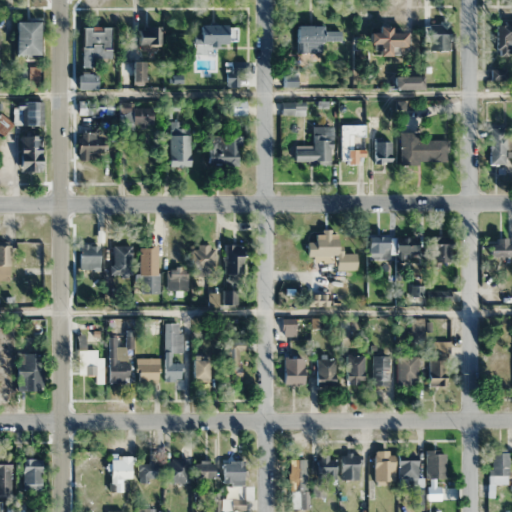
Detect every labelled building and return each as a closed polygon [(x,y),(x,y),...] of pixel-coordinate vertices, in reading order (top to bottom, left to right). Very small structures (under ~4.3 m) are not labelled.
[(36,54),(36,21),(14,21),(14,54),(36,54)] [(511,22),(496,22),(496,52),(505,52),(505,45),(511,45),(511,22)] [(223,44),(223,23),(193,23),(193,44),(223,44)] [(448,23),(427,23),(428,50),(449,49),(448,23)] [(321,25),(295,24),(294,52),(320,53),(320,40),(339,40),(339,29),(321,29),(321,25)] [(110,26),(81,26),(81,66),(93,66),(93,58),(110,58),(110,26)] [(159,26),(136,26),(136,49),(159,49),(159,26)] [(404,32),(387,31),(387,26),(376,26),(376,31),(367,31),(366,43),(376,43),(376,54),(387,55),(387,45),(403,45),(404,32)] [(143,60),(127,60),(127,75),(143,75),(143,60)] [(434,83),(434,65),(426,65),(426,83),(434,83)] [(38,66),(28,66),(28,88),(38,88),(38,66)] [(94,89),(94,72),(75,72),(75,89),(94,89)] [(420,76),(393,76),(393,88),(420,88),(420,76)] [(41,101),(19,101),(19,125),(41,125),(41,101)] [(93,114),(111,114),(110,101),(93,101),(93,114)] [(231,114),(244,114),(244,101),(231,101),(231,114)] [(124,107),(124,116),(130,116),(130,124),(152,124),(152,107),(124,107)] [(189,126),(179,126),(179,122),(168,122),(168,166),(189,166),(189,126)] [(340,162),(358,162),(358,124),(340,124),(340,162)] [(487,163),(503,164),(504,148),(511,148),(511,137),(504,137),(505,127),(489,126),(487,163)] [(447,163),(447,139),(417,139),(417,132),(398,132),(399,163),(447,163)] [(107,157),(107,134),(83,134),(83,144),(77,144),(77,157),(107,157)] [(17,168),(39,168),(39,135),(17,135),(17,168)] [(311,145),(293,144),(293,162),(329,162),(329,135),(311,135),(311,145)] [(238,136),(207,136),(207,165),(238,165),(238,136)] [(390,140),(373,140),(373,162),(390,162),(390,140)] [(323,305),(322,263),(333,263),(333,269),(355,269),(354,252),(337,253),(337,230),(316,231),(316,244),(307,245),(308,305),(323,305)] [(417,253),(417,235),(365,236),(366,259),(397,259),(397,253),(417,253)] [(486,241),(486,257),(511,257),(511,241),(486,241)] [(42,242),(20,242),(20,265),(42,265),(42,242)] [(451,264),(451,243),(429,243),(429,264),(451,264)] [(98,269),(98,244),(77,244),(77,269),(98,269)] [(193,267),(212,267),(212,244),(193,244),(193,267)] [(240,244),(223,244),(223,274),(240,274),(240,244)] [(111,245),(111,274),(129,274),(129,245),(111,245)] [(158,246),(139,246),(139,292),(158,292),(158,246)] [(186,290),(186,270),(165,270),(165,290),(186,290)] [(179,351),(179,322),(162,322),(163,380),(180,379),(180,362),(171,362),(171,351),(179,351)] [(241,368),(241,343),(228,343),(228,368),(241,368)] [(127,381),(127,345),(108,345),(108,381),(127,381)] [(101,357),(95,357),(95,348),(77,348),(77,375),(101,375),(101,357)] [(444,385),(444,352),(427,352),(427,385),(444,385)] [(42,353),(16,353),(16,391),(42,391),(42,353)] [(192,381),(207,381),(207,355),(192,355),(192,381)] [(362,383),(362,355),(345,355),(345,383),(362,383)] [(387,355),(371,355),(371,385),(387,385),(387,355)] [(416,355),(395,355),(395,385),(416,385),(416,355)] [(135,357),(135,381),(157,381),(157,357),(135,357)] [(282,358),(282,383),(302,383),(302,358),(282,358)] [(333,358),(315,358),(315,385),(333,385),(333,358)] [(0,388),(11,388),(11,366),(0,365),(0,388)] [(372,481),(392,481),(392,451),(372,451),(372,481)] [(488,483),(506,483),(507,451),(488,451),(488,483)] [(424,452),(424,478),(443,478),(443,452),(424,452)] [(358,453),(338,453),(338,479),(358,479),(358,453)] [(333,455),(316,455),(316,478),(333,478),(333,455)] [(128,456),(108,456),(108,489),(128,489),(128,456)] [(187,458),(162,458),(162,482),(187,482),(187,458)] [(290,506),(304,506),(304,458),(289,458),(289,493),(290,493),(290,506)] [(396,479),(415,479),(415,458),(396,458),(396,479)] [(40,490),(40,459),(22,459),(22,490),(40,490)] [(196,478),(213,478),(213,460),(196,460),(196,478)] [(222,484),(242,484),(242,460),(222,460),(222,484)] [(154,480),(154,462),(135,462),(135,480),(154,480)]
